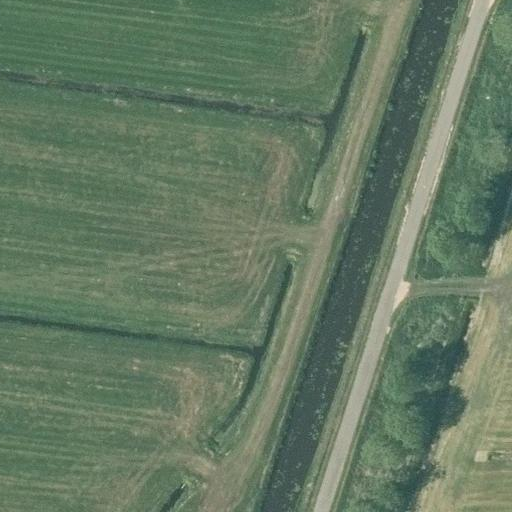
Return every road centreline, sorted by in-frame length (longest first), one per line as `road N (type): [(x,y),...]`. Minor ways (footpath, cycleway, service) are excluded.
road 1 (track): [(198,511),(276,386),(400,0)]
road 2 (unclassified): [(319,511),(480,0)]
